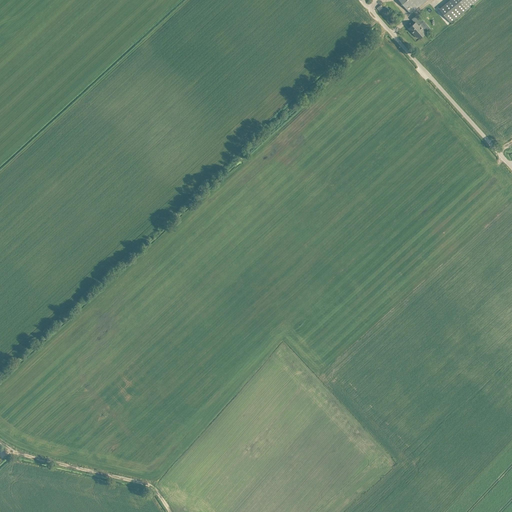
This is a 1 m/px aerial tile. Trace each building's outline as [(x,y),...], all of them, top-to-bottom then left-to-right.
[(399,0),(411,14),(426,0),(399,0)] [(457,0),(449,0),(448,1),(439,8),(448,19),(452,16),(453,17),(460,11),(459,10),(463,7),(457,0)] [(466,11),(478,0),(457,0),(463,7),(466,11)] [(381,4),(377,8),(391,25),(397,20),(385,6),(383,7),(381,4)] [(416,22),(412,25),(409,28),(414,34),(415,34),(420,39),(430,30),(423,21),(419,25),(416,22)]
